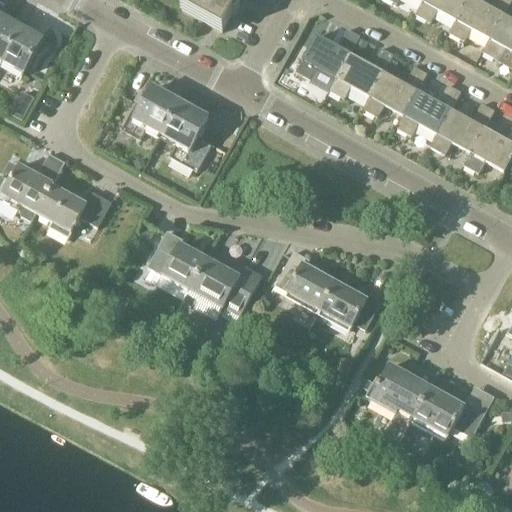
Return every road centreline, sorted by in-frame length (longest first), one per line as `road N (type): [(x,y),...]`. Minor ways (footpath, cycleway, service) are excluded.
road 1 (residential): [(511,244),(239,90)]
road 2 (residential): [(511,102),(325,0)]
road 3 (residential): [(239,90),(75,0)]
